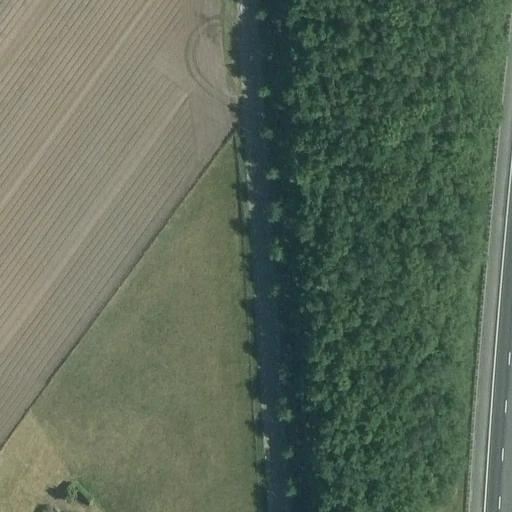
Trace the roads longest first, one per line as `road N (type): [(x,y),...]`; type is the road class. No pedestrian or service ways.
road 1 (tertiary): [(279,511),(248,0)]
road 2 (motorway): [(511,363),(499,511)]
